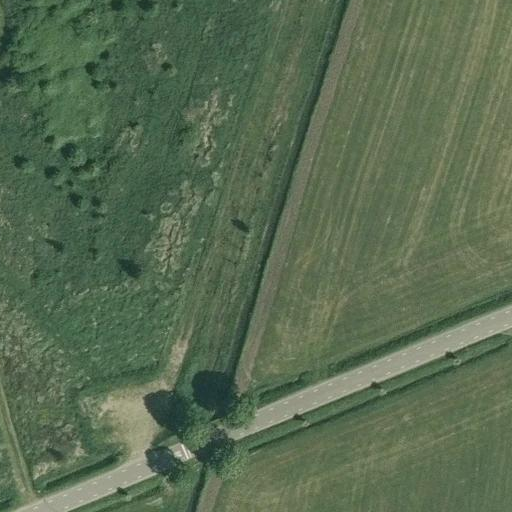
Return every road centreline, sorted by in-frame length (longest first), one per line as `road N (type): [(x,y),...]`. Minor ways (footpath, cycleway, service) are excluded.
road 1 (unclassified): [(191,448),(511,319)]
road 2 (residential): [(40,511),(191,448)]
